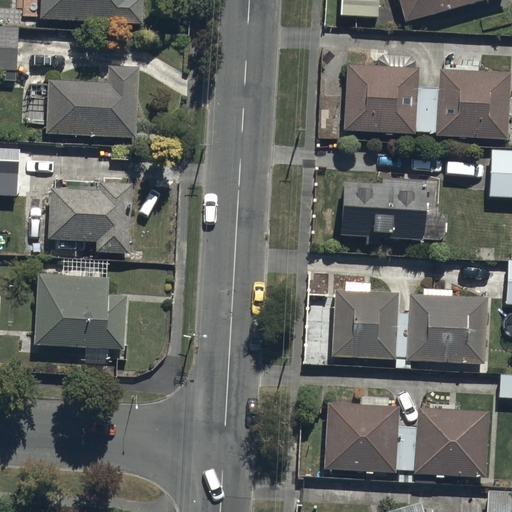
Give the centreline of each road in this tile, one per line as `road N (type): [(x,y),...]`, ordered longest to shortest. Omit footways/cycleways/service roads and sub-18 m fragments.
road 1 (residential): [(248,0),(223,442)]
road 2 (residential): [(223,442),(0,431)]
